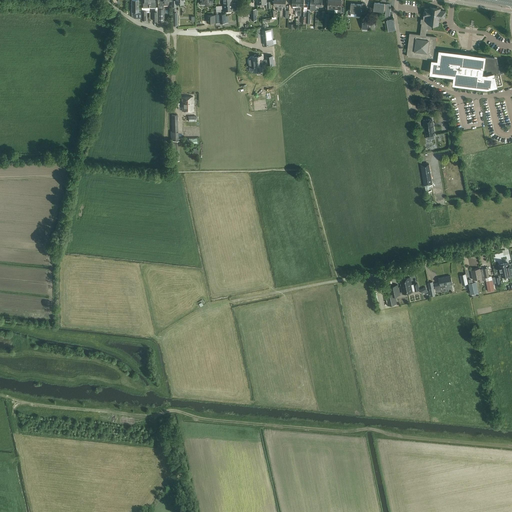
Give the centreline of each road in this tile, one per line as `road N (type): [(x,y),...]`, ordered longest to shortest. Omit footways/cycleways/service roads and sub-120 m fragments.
road 1 (track): [(176,410),(209,420),(511,445)]
road 2 (unclassified): [(236,301),(511,245)]
road 3 (track): [(0,395),(151,416),(176,410)]
road 4 (track): [(404,68),(317,64),(243,43)]
